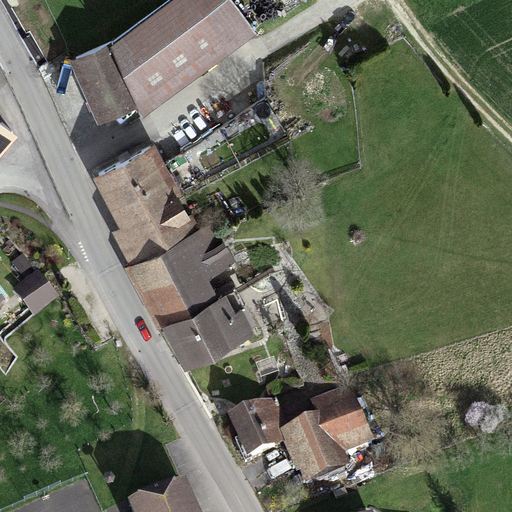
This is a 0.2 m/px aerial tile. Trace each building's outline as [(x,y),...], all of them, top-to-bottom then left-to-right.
[(254,37),(230,0),(168,0),(70,65),(113,130),(254,37)] [(0,149),(15,136),(0,117),(0,149)] [(154,145),(91,176),(134,261),(197,230),(154,145)] [(236,268),(213,227),(132,270),(162,325),(222,292),(215,279),(236,268)] [(56,292),(36,271),(14,292),(34,312),(56,292)] [(256,335),(233,295),(167,332),(189,372),(256,335)] [(270,395),(227,415),(248,459),(281,443),(303,490),(348,468),(341,453),(369,440),(345,388),(281,418),(270,395)] [(197,511),(184,480),(128,504),(131,511),(197,511)] [(377,511),(371,498),(341,511),(377,511)]
